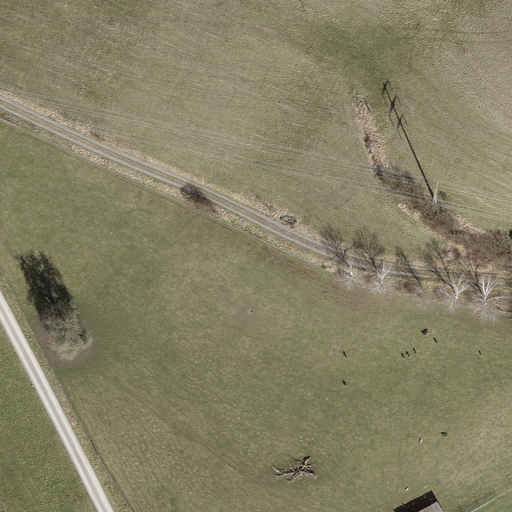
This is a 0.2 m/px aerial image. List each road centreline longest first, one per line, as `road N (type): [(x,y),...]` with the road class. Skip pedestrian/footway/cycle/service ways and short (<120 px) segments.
road 1 (track): [(511,288),(418,281),(328,261),(0,113)]
road 2 (track): [(0,312),(106,511)]
